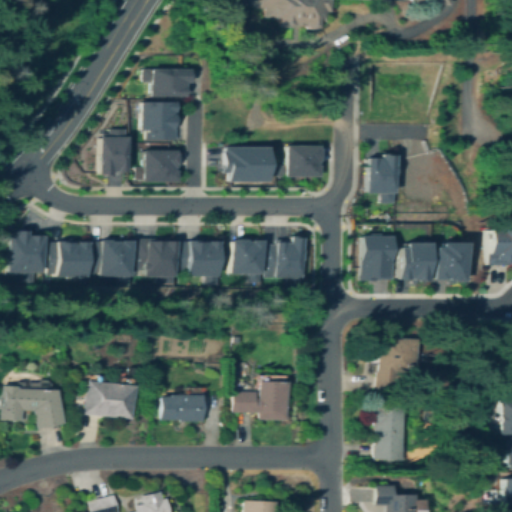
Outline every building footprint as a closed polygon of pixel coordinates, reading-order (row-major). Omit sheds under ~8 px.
[(439,0),(439,3),(405,2),(405,0),(323,0),(322,19),(313,19),(313,25),(309,28),(303,28),(299,25),(299,22),(287,22),(286,24),(284,27),(278,27),(274,23),(274,18),(261,17),(261,8),(249,8),(249,5),(240,5),(240,0),(439,0)] [(162,65),(189,64),(189,92),(162,92),(162,65)] [(173,130),(173,139),(143,140),(143,130),(136,130),(136,101),(173,101),(173,130)] [(112,173),(112,177),(99,177),(99,173),(96,173),(95,137),(124,136),(125,173),(112,173)] [(283,145),(318,145),(317,177),(275,176),(275,164),(283,164),(283,145)] [(218,147),(263,146),(263,181),(224,181),(224,173),(218,173),(218,147)] [(141,150),(177,150),(177,182),(141,182),(141,150)] [(360,159),(360,194),(372,194),(372,204),(386,204),(386,194),(389,194),(389,155),(383,155),(376,154),(376,159),(360,159)] [(482,264),(482,229),(496,229),(496,226),(511,226),(511,258),(505,258),(505,264),(482,264)] [(26,231),(26,237),(42,237),(41,272),(31,272),(31,282),(16,281),(16,274),(6,274),(6,236),(13,237),(13,231),(26,231)] [(263,243),(272,243),(272,239),(286,239),(286,235),(300,235),(299,286),(284,286),(284,276),(263,276),(263,243)] [(353,237),(385,237),(385,257),(383,257),(383,280),(368,280),(368,281),(352,281),(353,237)] [(175,242),(173,283),(156,283),(156,277),(143,277),(143,270),(133,269),(134,238),(157,239),(157,241),(175,242)] [(228,238),(259,238),(259,282),(247,281),(247,273),(228,273),(228,238)] [(130,241),(130,273),(129,273),(129,277),(126,277),(126,284),(115,284),(115,277),(97,276),(97,272),(89,272),(90,241),(130,241)] [(219,242),(218,277),(215,277),(215,285),(203,284),(203,276),(176,276),(177,241),(219,242)] [(46,242),(86,243),(85,275),(45,274),(46,242)] [(428,280),(427,248),(434,248),(434,242),(460,242),(460,281),(450,281),(450,284),(442,284),(442,280),(428,280)] [(399,248),(399,243),(424,243),(423,278),(421,278),(421,282),(408,281),(408,280),(391,279),(391,248),(399,248)] [(411,339),(409,376),(390,375),(389,393),(372,392),(375,346),(381,346),(381,338),(411,339)] [(131,385),(128,418),(80,414),(83,381),(131,385)] [(283,381),(282,419),(255,418),(256,413),(229,412),(230,391),(253,391),(253,398),(256,398),(256,381),(283,381)] [(52,389),(59,423),(33,429),(29,410),(19,410),(19,421),(0,421),(0,385),(14,386),(13,388),(52,389)] [(197,394),(197,421),(175,421),(175,419),(156,419),(156,396),(166,396),(166,394),(197,394)] [(511,400),(511,433),(497,434),(496,401),(511,400)] [(398,406),(398,459),(370,459),(370,425),(368,425),(368,406),(398,406)] [(511,437),(511,467),(502,467),(502,437),(511,437)] [(511,506),(499,506),(499,478),(511,478),(511,506)] [(408,494),(408,511),(380,511),(380,506),(370,506),(370,485),(389,485),(389,494),(408,494)] [(155,491),(156,499),(160,498),(163,511),(128,511),(132,511),(130,506),(138,504),(136,496),(155,491)] [(270,502),(269,511),(237,511),(238,500),(270,502)]
